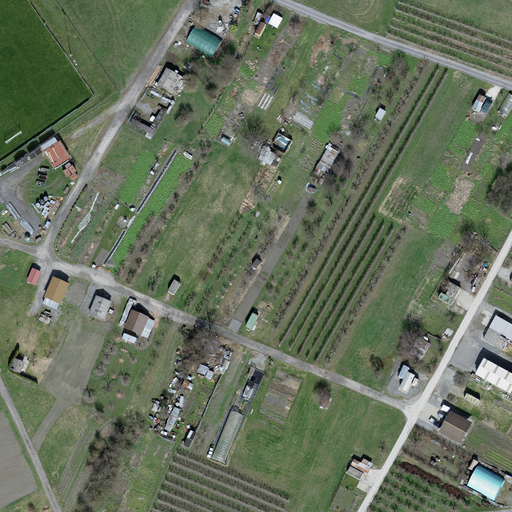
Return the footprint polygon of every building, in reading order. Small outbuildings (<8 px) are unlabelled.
[(196,24),(188,39),(214,53),(222,38),(196,24)] [(166,66),(158,84),(178,93),(186,76),(166,66)] [(41,274),(33,270),(27,284),(35,288),(41,274)] [(71,287),(54,280),(45,300),(62,306),(71,287)] [(97,298),(90,315),(104,322),(113,304),(97,298)] [(150,319),(132,312),(125,330),(141,337),(150,319)] [(511,326),(497,317),(483,342),(496,347),(501,337),(511,342),(511,326)] [(20,371),(24,360),(15,357),(11,368),(20,371)] [(511,375),(485,360),(477,376),(511,394),(511,375)] [(404,368),(397,386),(407,390),(415,372),(404,368)] [(213,456),(223,460),(243,413),(233,409),(213,456)] [(452,414),(440,438),(462,448),(473,426),(452,414)] [(360,469),(368,472),(373,461),(363,457),(362,460),(354,456),(348,471),(358,475),(360,469)] [(476,464),(468,486),(497,496),(505,475),(476,464)]
